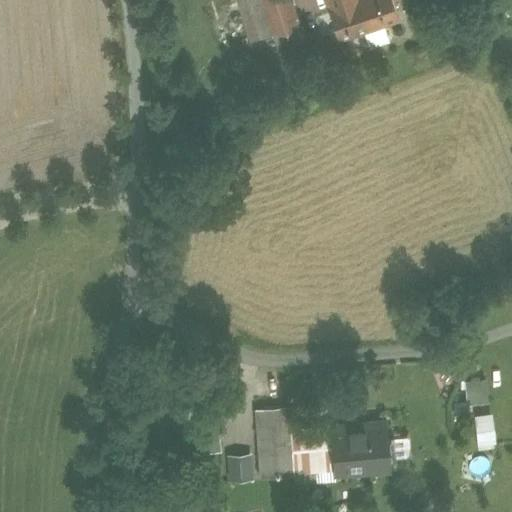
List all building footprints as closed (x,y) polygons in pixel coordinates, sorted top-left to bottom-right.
[(219,0),(210,3),(225,47),(257,36),(262,51),(281,44),(285,54),(314,44),(305,17),(336,7),(333,0),(219,0)] [(333,0),(336,7),(346,37),(374,28),(407,17),(402,2),(407,0),(333,0)] [(483,399),(482,375),(460,376),(461,400),(483,399)] [(296,409),(259,411),(264,480),(301,478),(298,430),(296,409)] [(470,411),(473,446),(491,444),(488,409),(470,411)] [(336,423),(336,427),(339,477),(397,474),(393,420),(371,421),(372,427),(354,428),(354,422),(336,423)] [(336,427),(298,430),(301,478),(301,480),(339,477),(336,427)] [(207,454),(204,430),(188,432),(190,455),(207,454)]
